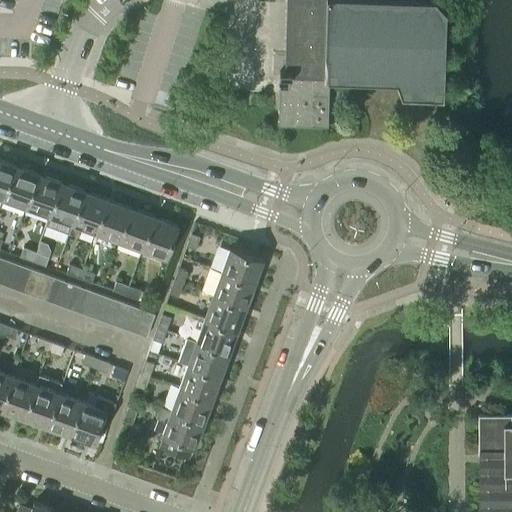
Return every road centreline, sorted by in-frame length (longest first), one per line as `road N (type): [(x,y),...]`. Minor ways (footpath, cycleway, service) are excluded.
road 1 (secondary): [(47,135),(309,229)]
road 2 (secondary): [(315,201),(51,123)]
road 3 (residential): [(156,511),(0,454)]
road 4 (secondary): [(243,511),(297,370)]
road 5 (residential): [(108,0),(82,36),(51,123)]
road 6 (secondary): [(389,250),(466,267),(509,263)]
